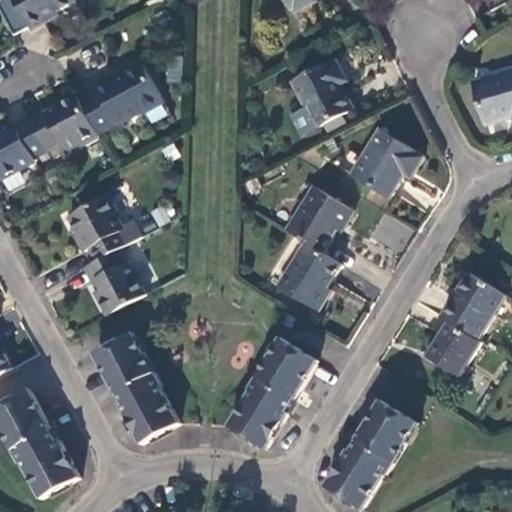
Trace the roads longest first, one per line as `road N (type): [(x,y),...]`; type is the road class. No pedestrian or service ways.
road 1 (residential): [(277,482),(477,187)]
road 2 (residential): [(0,250),(124,484)]
road 3 (residential): [(477,187),(426,87),(435,26)]
road 4 (residential): [(277,482),(183,466),(124,484)]
